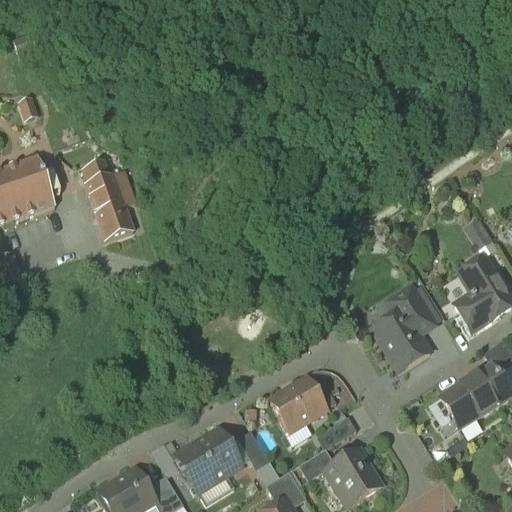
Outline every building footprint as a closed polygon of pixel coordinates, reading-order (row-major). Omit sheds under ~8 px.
[(49,159),(0,176),(0,230),(66,207),(49,159)] [(132,237),(112,181),(108,182),(103,169),(81,176),(85,190),(104,247),(132,237)] [(476,226),(462,234),(476,256),(488,248),(476,226)] [(0,282),(24,274),(15,250),(0,255),(0,282)] [(511,309),(484,265),(458,281),(471,301),(454,312),(471,338),(511,312),(511,309)] [(433,332),(409,293),(392,304),(400,316),(402,315),(418,341),(433,332)] [(400,316),(370,335),(397,378),(429,359),(418,341),(402,315),(400,316)] [(511,359),(504,346),(482,360),(489,372),(490,371),(496,380),(511,370),(511,359)] [(467,386),(486,417),(509,402),(496,380),(490,371),(489,372),(467,386)] [(324,416),(305,385),(269,407),(278,422),(277,425),(284,436),(287,436),(288,438),(324,416)] [(486,417),(467,386),(439,403),(458,434),(486,417)] [(347,424),(318,441),(327,455),(355,437),(347,424)] [(216,436),(175,462),(197,497),(238,472),(216,436)] [(249,437),(236,445),(254,476),(268,468),(249,437)] [(324,456),(297,473),(307,488),(324,478),(323,477),(333,471),(324,456)] [(333,471),(323,477),(324,478),(344,511),(348,511),(380,493),(357,456),(333,471)] [(134,477),(98,499),(105,511),(150,511),(153,511),(154,510),(145,495),(134,477)] [(295,511),(305,506),(288,478),(264,493),(275,511),(283,506),(286,511),(295,511)] [(164,483),(145,495),(154,510),(153,511),(181,511),(182,511),(164,483)]
